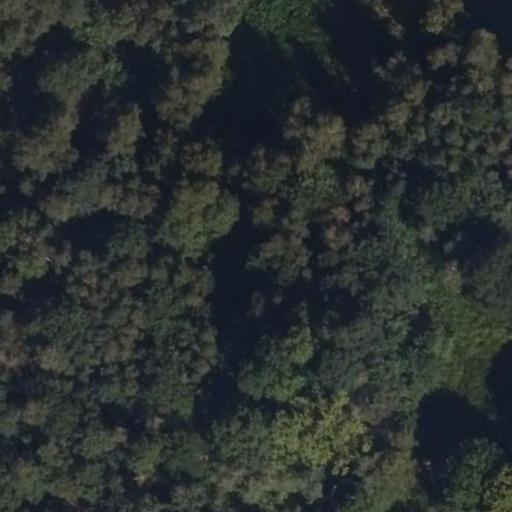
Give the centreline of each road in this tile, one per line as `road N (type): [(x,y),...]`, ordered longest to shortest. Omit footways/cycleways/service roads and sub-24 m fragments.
road 1 (track): [(180,0),(190,424),(101,511)]
road 2 (track): [(190,424),(416,205),(511,161)]
